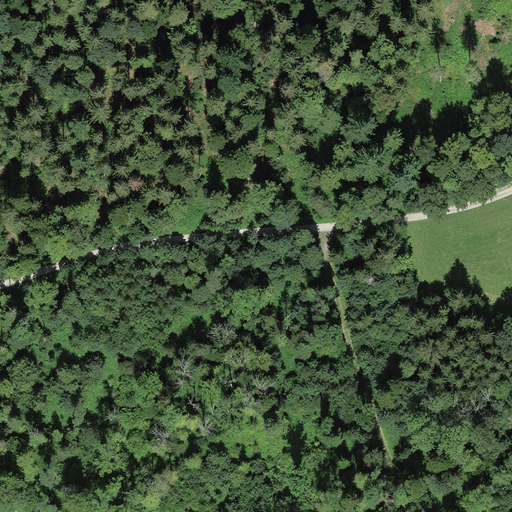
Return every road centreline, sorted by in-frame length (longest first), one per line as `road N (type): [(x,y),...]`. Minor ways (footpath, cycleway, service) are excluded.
road 1 (track): [(0,286),(97,254),(202,234),(323,230),(511,188)]
road 2 (track): [(323,230),(365,390),(414,511)]
